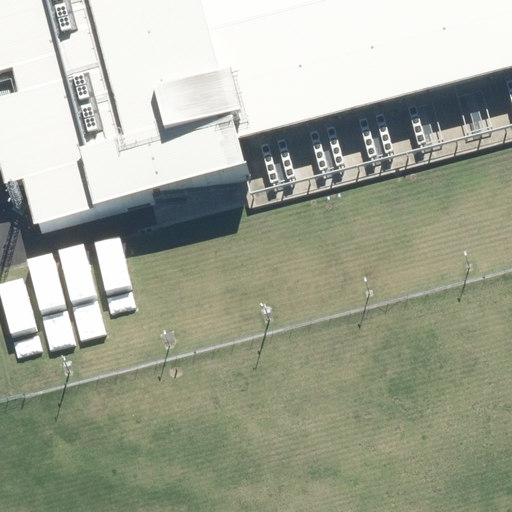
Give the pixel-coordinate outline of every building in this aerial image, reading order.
[(37,184),(49,230),(258,175),(250,145),(511,75),(511,0),(0,0),(0,121),(18,189),(37,184)] [(108,297),(136,290),(123,240),(96,247),(108,297)] [(75,306),(103,299),(90,249),(62,256),(75,306)] [(45,314),(73,308),(60,257),(33,264),(45,314)] [(0,291),(11,336),(39,329),(26,279),(0,285),(0,291)] [(113,317),(140,311),(136,294),(109,301),(113,317)] [(84,343),(111,336),(103,304),(76,311),(84,343)] [(53,352),(81,345),(72,314),(45,321),(53,352)] [(19,360),(46,353),(42,337),(15,343),(19,360)]
